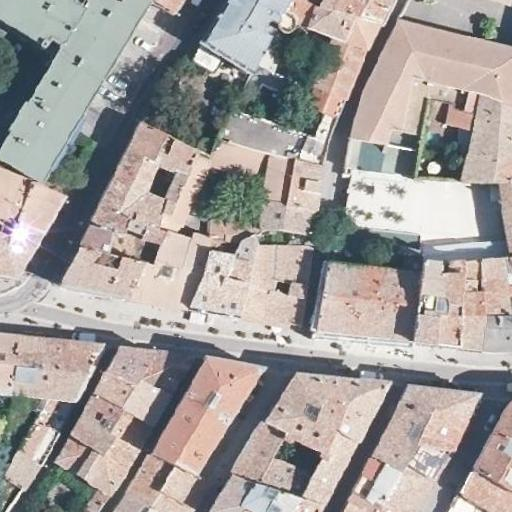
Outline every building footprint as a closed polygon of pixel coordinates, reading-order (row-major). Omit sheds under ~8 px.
[(151,7),(153,4),(146,0),(88,0),(83,10),(66,0),(0,0),(0,23),(55,56),(26,105),(23,104),(6,131),(9,133),(0,149),(0,161),(37,183),(53,157),(81,111),(106,70),(133,26),(146,5),(151,7)] [(146,0),(153,4),(177,17),(186,0),(146,0)] [(255,68),(291,0),(225,0),(215,18),(189,59),(212,72),(221,58),(251,77),(255,68)] [(360,62),(377,26),(322,0),(291,0),(255,68),(268,74),(272,75),(290,37),(293,37),(295,36),(297,34),(298,31),(298,30),(298,28),(297,22),(334,40),(313,93),(342,106),(347,94),(348,91),(357,67),(360,62)] [(322,0),(377,26),(383,28),(395,0),(322,0)] [(354,119),(352,132),(365,134),(388,138),(391,125),(396,95),(402,63),(392,59),(409,20),(398,15),(381,52),(361,93),(354,119)] [(511,47),(409,20),(392,59),(402,63),(396,95),(426,101),(426,98),(448,102),(455,104),(454,112),(476,115),(481,96),(511,109),(511,47)] [(268,74),(255,68),(251,77),(248,82),(260,88),(268,74)] [(312,142),(232,111),(215,144),(270,164),(319,183),(320,181),(321,178),(323,161),(333,134),(342,106),(313,93),(305,112),(321,118),(312,142)] [(426,101),(396,95),(391,125),(420,130),(426,101)] [(511,121),(511,109),(481,96),(476,115),(511,121)] [(455,104),(448,102),(444,122),(458,125),(473,129),(467,155),(467,158),(511,161),(511,121),(476,115),(454,112),(455,104)] [(140,122),(153,130),(158,119),(159,118),(159,116),(158,114),(147,108),(140,122)] [(473,129),(458,125),(458,155),(467,155),(473,129)] [(359,170),(365,134),(352,132),(347,168),(359,170)] [(206,160),(214,145),(205,142),(203,141),(201,141),(198,144),(193,152),(194,154),(206,160)] [(270,164),(215,144),(214,145),(206,160),(194,154),(167,206),(161,204),(155,232),(166,236),(160,249),(148,245),(140,262),(124,300),(157,306),(185,311),(200,274),(207,241),(235,247),(248,239),(254,238),(258,235),(259,234),(261,232),(264,231),(264,204),(263,200),(243,195),(245,218),(212,214),(207,218),(203,236),(187,232),(184,239),(169,236),(173,228),(175,229),(207,165),(263,185),(270,164)] [(454,177),(453,181),(497,184),(511,185),(511,161),(467,158),(465,167),(460,168),(457,178),(454,177)] [(319,183),(270,164),(263,185),(263,200),(264,204),(316,215),(318,193),(319,183)] [(0,207),(12,174),(0,169),(0,207)] [(65,194),(37,183),(12,174),(0,207),(0,219),(41,234),(54,213),(65,194)] [(349,177),(348,208),(393,210),(395,179),(349,177)] [(511,185),(497,184),(498,202),(505,240),(509,260),(511,259),(511,185)] [(316,215),(264,204),(264,231),(280,231),(301,236),(312,239),(314,228),(316,215)] [(41,234),(0,219),(0,277),(14,279),(30,252),(41,234)] [(82,238),(75,251),(106,256),(112,234),(88,226),(82,238)] [(148,245),(112,234),(106,256),(140,262),(148,245)] [(251,242),(248,239),(235,247),(207,241),(200,274),(185,311),(200,314),(224,318),(237,320),(250,272),(255,245),(251,242)] [(334,246),(360,249),(361,243),(336,240),(334,246)] [(495,241),(422,247),(421,255),(420,263),(461,263),(509,260),(505,240),(495,241)] [(290,249),(255,245),(250,272),(237,320),(270,326),(298,331),(304,295),(310,251),(290,249)] [(96,296),(124,300),(140,262),(106,256),(75,251),(58,281),(57,285),(58,287),(62,289),(66,290),(96,296)] [(511,259),(509,260),(461,263),(459,350),(475,352),(494,355),(499,355),(511,355),(511,259)] [(459,350),(461,263),(420,263),(418,276),(410,344),(420,345),(450,349),(459,350)] [(410,344),(418,276),(329,266),(326,266),(316,326),(316,332),(365,338),(410,344)] [(0,393),(9,394),(16,336),(0,334),(0,393)] [(63,341),(16,336),(9,394),(0,477),(16,451),(27,431),(22,429),(28,415),(29,413),(29,410),(30,408),(31,406),(32,394),(39,395),(38,404),(42,404),(47,396),(74,399),(91,366),(102,345),(63,341)] [(133,381),(152,351),(130,349),(116,347),(110,360),(103,372),(128,388),(133,381)] [(168,353),(152,351),(133,381),(168,394),(189,358),(189,357),(189,356),(188,355),(168,353)] [(181,467),(195,474),(261,369),(228,362),(203,356),(149,452),(181,467)] [(98,382),(92,393),(117,408),(128,388),(103,372),(98,382)] [(262,417),(261,421),(288,427),(330,437),(357,382),(327,378),(292,374),(266,418),(262,417)] [(117,408),(123,411),(150,426),(162,405),(168,394),(133,381),(128,388),(117,408)] [(357,382),(330,437),(354,443),(363,424),(382,385),(368,383),(357,382)] [(401,467),(414,443),(428,417),(464,420),(477,394),(437,390),(416,388),(405,386),(393,412),(385,426),(368,457),(397,472),(401,467)] [(69,436),(97,452),(123,411),(117,408),(92,393),(80,415),(69,436)] [(69,408),(74,399),(47,396),(42,404),(34,418),(57,431),(69,408)] [(511,402),(506,406),(503,411),(494,426),(470,469),(511,493),(511,402)] [(123,411),(97,452),(126,470),(128,465),(141,442),(150,426),(123,411)] [(428,417),(414,443),(450,450),(456,440),(460,433),(464,420),(428,417)] [(27,431),(16,451),(39,464),(53,438),(57,431),(34,418),(27,431)] [(257,485),(271,460),(281,441),(288,427),(261,421),(250,438),(247,443),(238,456),(228,476),(257,485)] [(308,475),(271,460),(257,485),(292,497),(320,506),(334,480),(354,443),(330,437),(288,427),(281,441),(285,443),(287,438),(321,454),(308,475)] [(126,470),(97,452),(69,436),(56,460),(99,488),(85,509),(89,511),(97,511),(115,485),(126,470)] [(450,450),(414,443),(401,467),(431,478),(433,479),(442,463),(450,450)] [(16,451),(0,477),(22,488),(31,475),(39,464),(16,451)] [(149,511),(151,510),(181,467),(149,452),(132,481),(130,486),(126,492),(117,506),(125,511),(149,511)] [(378,508),(397,472),(368,457),(363,468),(354,484),(349,492),(378,508)] [(204,479),(195,474),(181,467),(151,510),(153,511),(188,511),(192,506),(210,479),(206,476),(204,479)] [(431,478),(401,467),(397,472),(378,508),(375,511),(412,511),(416,506),(431,478)] [(458,492),(490,511),(511,511),(511,493),(470,469),(465,479),(458,492)] [(218,492),(206,511),(283,511),(292,497),(257,485),(228,476),(218,492)] [(22,488),(0,477),(0,478),(0,511),(5,511),(8,509),(22,488)] [(375,511),(378,508),(349,492),(338,511),(375,511)] [(292,497),(283,511),(316,511),(320,506),(292,497)]
